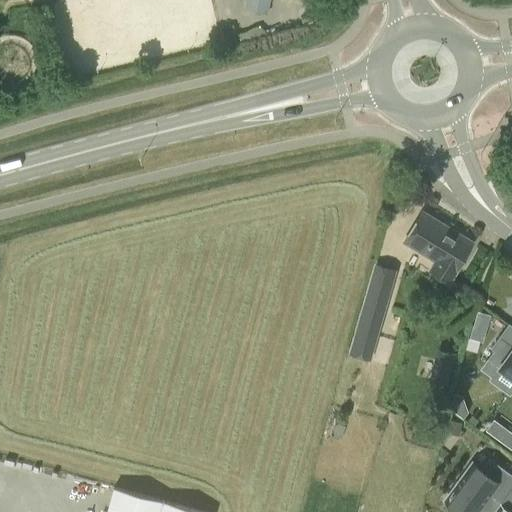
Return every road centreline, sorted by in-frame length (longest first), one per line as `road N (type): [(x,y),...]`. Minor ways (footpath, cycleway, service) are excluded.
road 1 (secondary): [(0,175),(381,79)]
road 2 (tertiary): [(440,113),(471,191),(511,234)]
